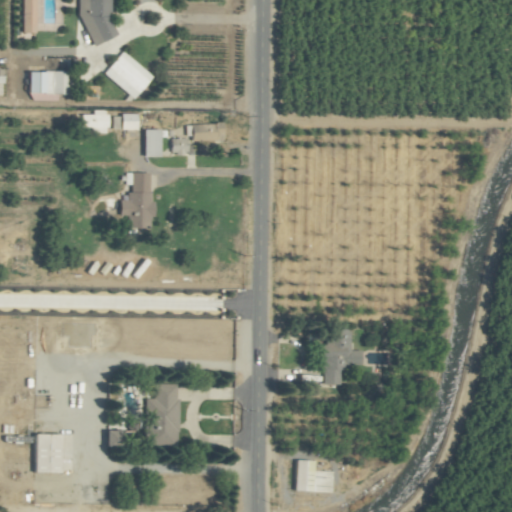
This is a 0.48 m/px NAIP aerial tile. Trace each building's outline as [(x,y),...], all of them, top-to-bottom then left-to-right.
[(18,0),(18,33),(32,33),(31,0),(18,0)] [(107,0),(75,0),(76,6),(86,6),(86,7),(94,7),(94,14),(107,14),(107,0)] [(100,73),(130,99),(149,77),(119,51),(100,73)] [(23,71),(23,94),(66,95),(66,72),(23,71)] [(77,113),(77,129),(104,128),(103,113),(77,113)] [(133,115),(109,114),(108,129),(132,130),(133,115)] [(219,141),(219,124),(184,125),(185,142),(219,141)] [(156,129),(139,130),(140,157),(157,157),(156,129)] [(184,154),(184,138),(167,138),(167,154),(184,154)] [(146,173),(127,173),(126,200),(117,200),(116,216),(124,216),(123,227),(148,228),(149,202),(146,202),(146,173)] [(346,329),(325,329),(325,344),(318,344),(318,385),(336,385),(336,367),(357,367),(357,351),(346,351),(346,329)] [(175,385),(150,384),(150,400),(142,399),(141,429),(150,429),(150,447),(173,447),(175,385)] [(29,473),(56,473),(56,435),(30,434),(29,473)] [(327,472),(309,472),(309,461),(292,460),(291,491),(326,493),(327,472)]
